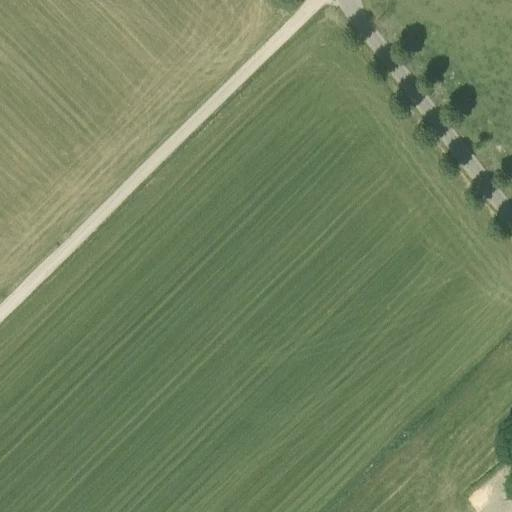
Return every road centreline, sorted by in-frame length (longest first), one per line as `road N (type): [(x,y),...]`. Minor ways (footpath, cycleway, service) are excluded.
road 1 (track): [(321,0),(0,312)]
road 2 (track): [(348,0),(511,216)]
